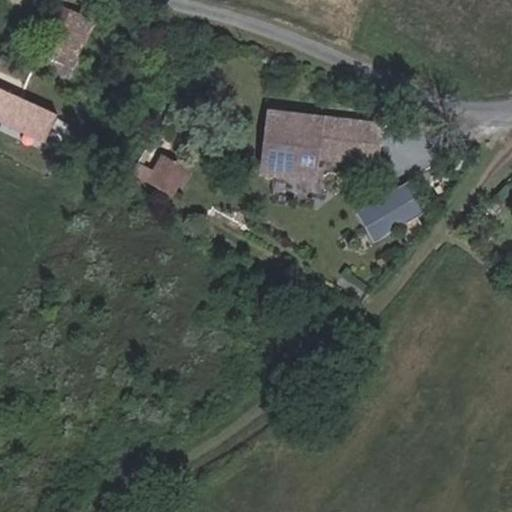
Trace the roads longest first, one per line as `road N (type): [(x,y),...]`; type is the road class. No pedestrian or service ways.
road 1 (track): [(511,132),(474,171),(426,243),(367,299),(172,457),(88,511)]
road 2 (residential): [(511,104),(471,109),(297,37),(155,0)]
